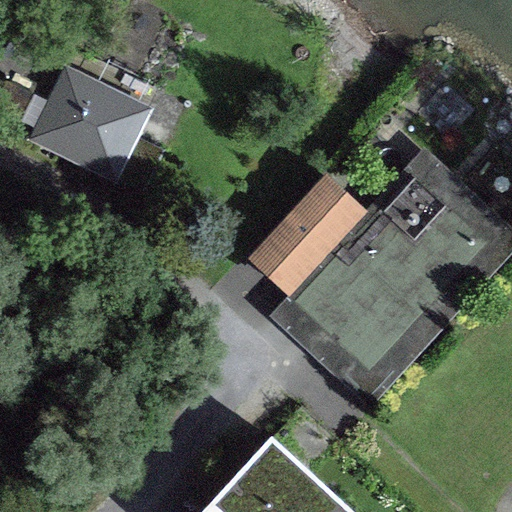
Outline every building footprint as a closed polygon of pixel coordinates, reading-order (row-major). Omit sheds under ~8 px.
[(65,69),(24,141),(116,186),(118,181),(145,193),(166,154),(138,139),(152,111),(65,69)] [(0,118),(21,127),(33,98),(7,86),(0,103),(0,118)] [(511,257),(511,231),(425,149),(366,214),(287,301),(272,318),(371,408),(511,257)] [(249,264),(287,301),(366,214),(328,179),(249,264)] [(364,511),(273,427),(191,511),(364,511)]
